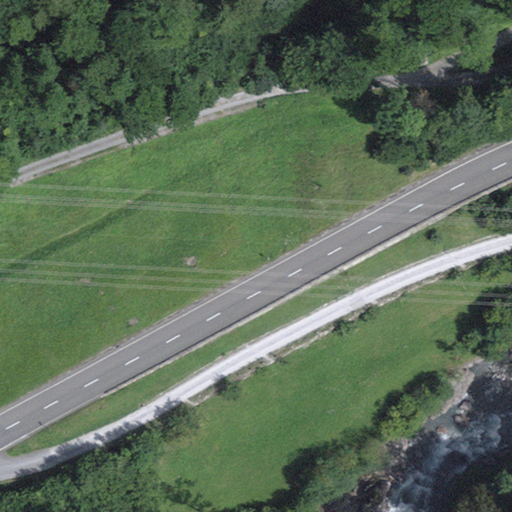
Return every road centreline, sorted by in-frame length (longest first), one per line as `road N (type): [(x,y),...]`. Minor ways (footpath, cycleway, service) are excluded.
road 1 (secondary): [(0,432),(511,158)]
road 2 (track): [(511,240),(382,288),(101,439),(0,472)]
road 3 (track): [(0,183),(281,86),(460,79),(511,68)]
